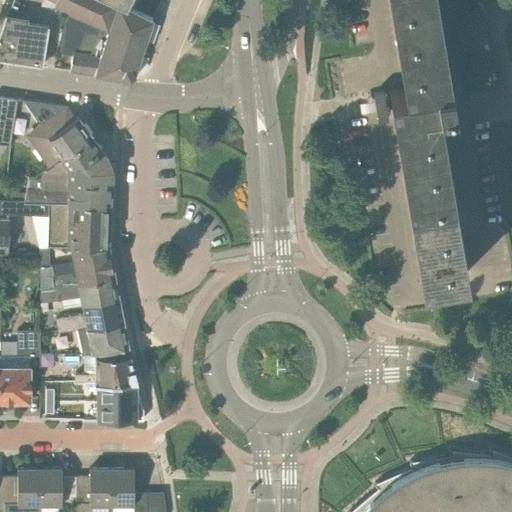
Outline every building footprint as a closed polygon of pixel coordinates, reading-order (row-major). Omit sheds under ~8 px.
[(85,51),(73,50),(70,70),(126,79),(134,74),(153,19),(126,6),(113,0),(54,0),(53,6),(89,22),(85,31),(89,33),(85,51)] [(389,0),(404,88),(389,90),(388,91),(391,111),(392,111),(421,281),(467,273),(439,104),(454,102),(437,0),(389,0)] [(28,16),(5,13),(0,28),(0,59),(42,66),(48,24),(28,21),(28,16)] [(343,66),(346,88),(357,87),(354,64),(343,66)] [(0,142),(9,144),(17,98),(0,95),(0,142)] [(22,100),(23,100),(40,125),(32,131),(30,138),(49,166),(61,157),(91,135),(78,116),(74,118),(65,105),(22,99),(22,100)] [(25,201),(110,203),(111,169),(108,159),(91,135),(61,157),(67,167),(67,188),(28,187),(25,201)] [(0,212),(31,214),(38,246),(49,246),(49,247),(70,246),(108,245),(110,203),(25,201),(9,200),(9,199),(0,198),(0,212)] [(9,219),(0,218),(0,252),(8,252),(9,219)] [(39,287),(114,274),(108,245),(70,246),(76,274),(72,275),(71,270),(53,273),(52,263),(49,264),(49,247),(49,246),(38,246),(38,247),(39,267),(39,287)] [(80,303),(118,296),(114,274),(39,287),(40,301),(79,296),(80,303)] [(68,331),(77,329),(76,327),(123,319),(118,296),(80,303),(83,313),(56,318),(58,331),(68,330),(68,331)] [(76,327),(77,329),(81,354),(84,354),(84,353),(129,353),(123,319),(76,327)] [(0,354),(0,400),(30,401),(30,367),(40,367),(40,329),(17,329),(17,354),(0,354)] [(84,373),(75,373),(75,380),(86,380),(95,380),(136,379),(129,355),(129,353),(84,353),(84,354),(84,373)] [(96,399),(140,398),(136,383),(136,379),(95,380),(96,399)] [(53,400),(53,389),(45,389),(45,400),(53,400)] [(143,418),(143,407),(140,398),(96,399),(96,418),(143,418)] [(53,411),(53,400),(45,400),(45,411),(53,411)] [(511,511),(511,455),(489,447),(489,453),(448,449),(449,454),(409,461),(411,466),(374,483),(377,488),(347,511),(511,511)] [(39,511),(40,504),(40,468),(17,468),(17,476),(5,476),(4,502),(3,502),(3,511),(39,511)] [(62,504),(62,502),(75,502),(77,502),(76,476),(62,476),(62,468),(40,468),(40,504),(62,504)] [(111,511),(111,504),(112,504),(112,468),(89,468),(89,476),(76,476),(77,502),(75,502),(75,511),(111,511)] [(112,468),(112,504),(134,504),(134,511),(165,511),(163,492),(134,492),(134,468),(112,468)]
